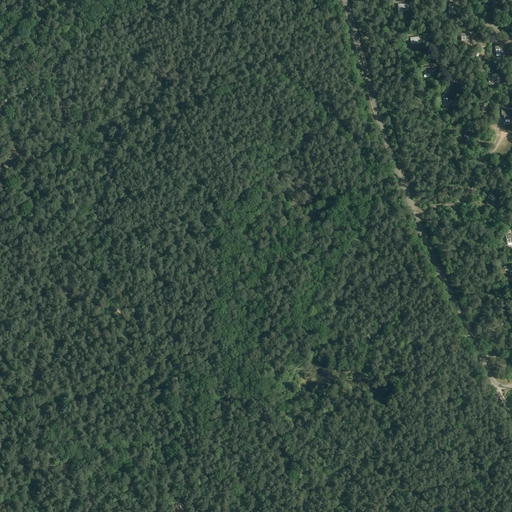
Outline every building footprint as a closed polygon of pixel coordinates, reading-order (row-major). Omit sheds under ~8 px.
[(461,35),(461,42),(472,41),(472,40),(473,40),(473,36),(472,36),(472,34),(471,34),(471,33),(465,33),(465,34),(461,35)] [(410,38),(411,45),(422,44),(421,37),(410,38)] [(506,53),(506,52),(507,52),(507,48),(506,48),(506,46),(505,46),(505,45),(499,46),(499,47),(495,47),(496,54),(506,53)] [(488,76),(488,84),(499,83),(499,81),(500,81),(500,78),(499,78),(499,76),(498,76),(498,74),(492,75),(492,76),(488,76)] [(443,96),(443,103),(454,102),(454,95),(443,96)] [(481,114),(484,113),(490,111),(487,103),(482,105),(481,103),(478,104),(481,114)] [(502,116),(504,116),(504,119),(506,119),(511,118),(511,109),(501,110),(502,116)] [(482,205),(485,195),(478,193),(475,202),(482,205)] [(489,196),(487,203),(487,204),(492,206),(494,200),(495,200),(496,197),(492,196),(489,196)]
